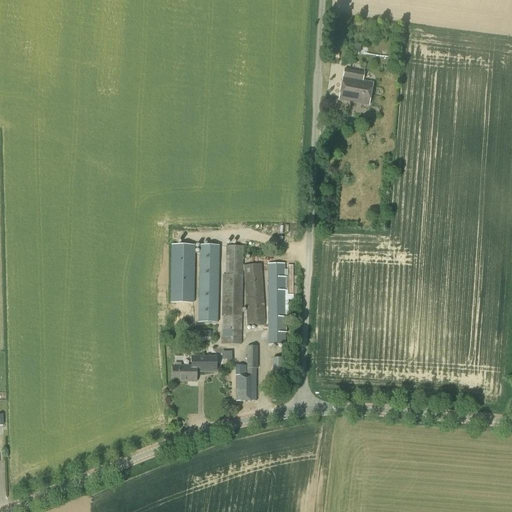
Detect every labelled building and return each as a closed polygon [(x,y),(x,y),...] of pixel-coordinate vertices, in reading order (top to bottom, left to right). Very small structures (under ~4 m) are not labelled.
[(359,53),(360,46),(350,44),(348,52),(359,53)] [(368,106),(372,83),(362,82),(363,74),(365,65),(346,61),(344,70),(338,101),(368,106)] [(192,305),(193,246),(171,246),(170,304),(192,305)] [(218,246),(200,246),(198,323),(217,324),(218,246)] [(240,345),(242,247),(226,247),(225,276),(223,275),(222,316),(224,316),(224,344),(240,345)] [(247,326),(264,325),(261,265),(243,266),(247,326)] [(269,345),(284,345),(283,265),(268,265),(269,345)] [(167,330),(175,329),(174,319),(166,320),(167,330)] [(236,401),(256,401),(255,369),(257,369),(256,347),(246,347),(246,365),(236,365),(236,401)] [(195,367),(195,373),(215,373),(215,358),(191,358),(191,367),(195,367)] [(272,380),(286,380),(286,359),(272,359),(272,380)] [(195,367),(191,367),(172,367),(172,382),(195,383),(195,373),(195,367)]
